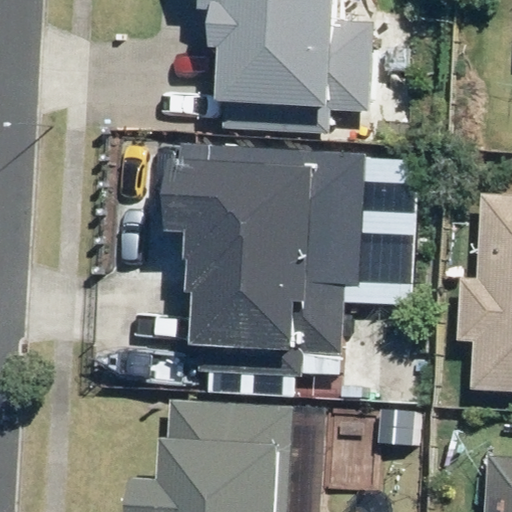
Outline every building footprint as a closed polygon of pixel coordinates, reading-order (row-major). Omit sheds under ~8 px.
[(361,136),(366,0),(222,0),(222,8),(242,9),(237,131),(361,136)] [(347,165),(208,159),(205,233),(221,234),(219,365),(343,368),(346,203),(345,203),(347,165)] [(511,193),(500,193),(490,351),(492,351),(490,388),(511,388),(511,193)] [(382,351),(380,398),(439,401),(442,353),(382,351)] [(180,511),(306,511),(311,405),(185,400),(180,511)] [(511,511),(511,455),(504,455),(501,511),(511,511)]
